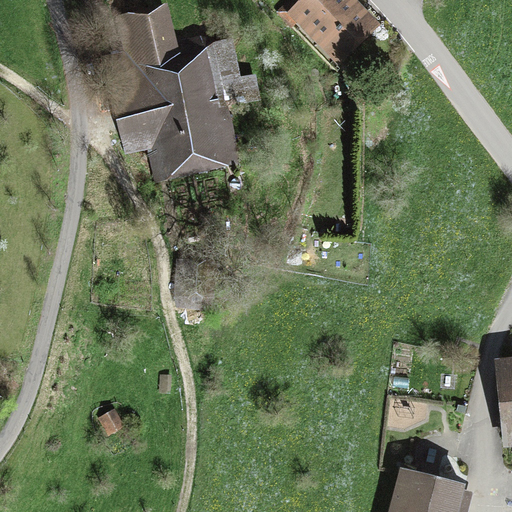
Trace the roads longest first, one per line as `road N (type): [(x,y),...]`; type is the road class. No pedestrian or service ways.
road 1 (track): [(0,70),(96,137),(157,234),(195,423),(183,511)]
road 2 (unclassified): [(53,0),(78,102),(77,174),(32,378),(0,448)]
road 3 (tertiary): [(386,0),(511,161)]
